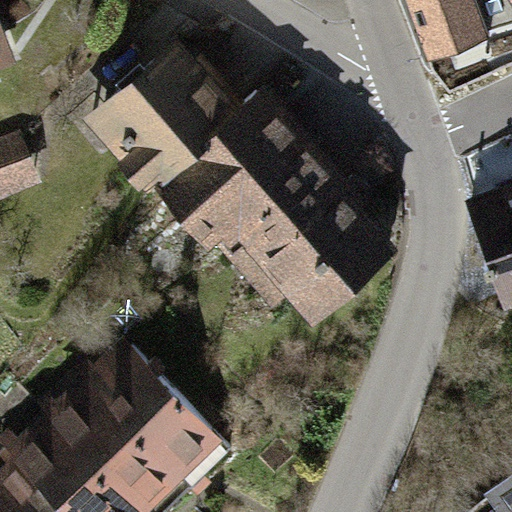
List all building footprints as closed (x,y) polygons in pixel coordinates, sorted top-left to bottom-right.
[(511,0),(413,0),(437,65),(511,37),(511,0)] [(158,182),(160,179),(239,109),(179,42),(97,115),(158,182)] [(254,268),(270,255),(346,186),(260,91),(239,109),(160,179),(211,235),(218,229),(254,268)] [(21,135),(0,143),(0,167),(3,174),(32,162),(21,135)] [(3,174),(0,167),(0,192),(38,177),(32,162),(3,174)] [(372,194),(356,176),(346,186),(270,255),(321,311),(396,243),(361,204),(372,194)] [(511,189),(474,203),(495,259),(487,262),(490,270),(498,267),(509,295),(511,293),(511,189)] [(216,428),(137,344),(107,373),(92,358),(84,366),(98,381),(178,465),(216,428)] [(178,465),(98,381),(67,409),(54,395),(45,402),(59,417),(141,502),(178,465)] [(130,511),(141,502),(59,417),(29,445),(15,431),(7,439),(14,446),(76,511),(130,511)] [(20,470),(0,489),(0,510),(1,511),(76,511),(14,446),(5,455),(20,470)] [(511,511),(511,475),(463,511),(511,511)]
